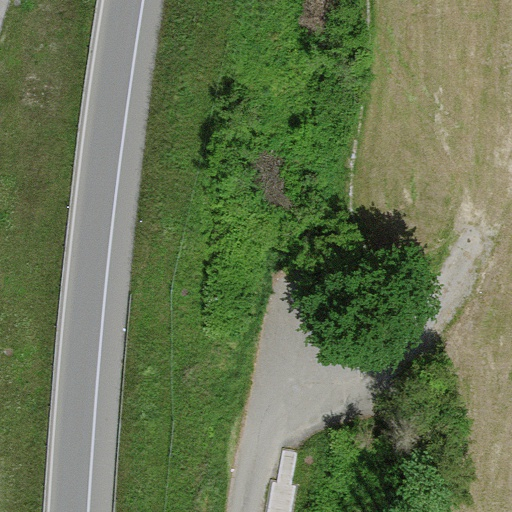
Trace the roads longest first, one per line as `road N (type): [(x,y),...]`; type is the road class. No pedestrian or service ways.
road 1 (motorway): [(73,511),(98,218),(131,0)]
road 2 (track): [(279,369),(371,379),(396,361),(445,282)]
